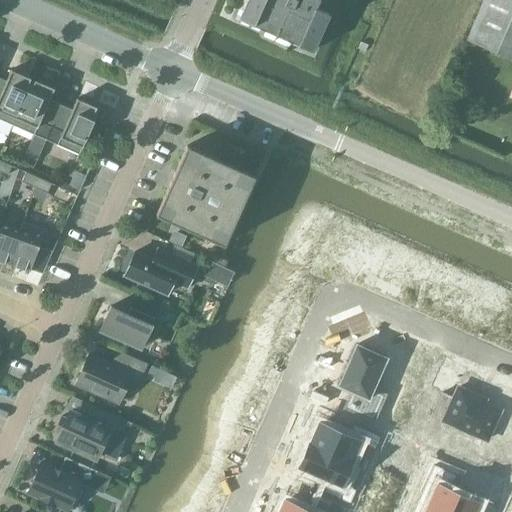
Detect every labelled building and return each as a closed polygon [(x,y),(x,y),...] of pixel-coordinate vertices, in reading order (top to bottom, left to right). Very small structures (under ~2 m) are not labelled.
[(278,38),(288,42),(314,54),(330,17),(317,11),(322,1),(319,0),(250,0),(241,21),(277,37),(275,40),(277,40),(278,38)] [(511,0),(487,0),(469,43),(511,61),(511,0)] [(365,39),(371,42),(374,36),(367,33),(365,39)] [(32,87),(30,86),(32,81),(12,72),(7,83),(0,80),(0,121),(14,128),(32,87)] [(34,87),(32,87),(14,128),(47,142),(62,107),(51,102),(56,91),(36,83),(34,87)] [(47,142),(80,157),(99,115),(96,114),(98,110),(78,101),(73,112),(62,107),(47,142)] [(228,144),(224,153),(233,157),(237,148),(228,144)] [(187,146),(175,172),(156,214),(224,245),(255,176),(187,146)] [(0,163),(0,173),(9,178),(13,169),(0,163)] [(40,181),(27,175),(23,184),(36,190),(40,181)] [(36,190),(49,196),(53,186),(40,181),(36,190)] [(46,232),(25,224),(10,266),(31,274),(33,269),(40,249),(46,232)] [(21,234),(1,226),(0,228),(0,262),(10,266),(21,234)] [(176,232),(171,242),(181,247),(186,236),(176,232)] [(174,246),(170,256),(190,265),(195,255),(174,246)] [(52,254),(40,249),(33,269),(45,273),(52,254)] [(174,285),(188,291),(198,269),(190,265),(170,256),(169,256),(158,251),(153,262),(136,254),(126,278),(140,285),(139,287),(152,293),(153,291),(168,297),(174,285)] [(209,261),(202,275),(227,286),(234,272),(209,261)] [(133,310),(132,310),(129,316),(112,309),(101,332),(143,351),(148,338),(153,340),(160,323),(155,320),(160,309),(138,299),(133,310)] [(340,383),(339,385),(341,386),(352,391),(345,408),(374,421),(385,395),(372,389),(385,360),(386,360),(386,358),(384,357),(359,346),(357,345),(356,347),(350,361),(350,360),(346,370),(340,384),(340,383)] [(137,392),(149,366),(123,355),(117,369),(91,357),(77,387),(119,406),(127,388),(137,392)] [(160,380),(163,373),(152,368),(149,375),(160,380)] [(442,393),(431,416),(487,441),(500,411),(475,399),(476,396),(458,388),(453,398),(442,393)] [(133,426),(91,406),(85,420),(71,413),(67,421),(63,419),(56,434),(61,436),(57,443),(97,462),(100,456),(116,464),(133,426)] [(310,444),(310,445),(356,465),(356,464),(365,445),(374,449),(380,436),(353,424),(348,436),(320,423),(310,444)] [(310,445),(300,467),(329,480),(324,491),(350,503),(356,490),(352,489),(362,467),(356,464),(356,465),(310,445)] [(99,474),(66,460),(60,473),(42,464),(29,496),(40,501),(57,509),(57,508),(65,511),(69,511),(81,486),(91,490),(99,474)] [(434,465),(417,502),(440,511),(479,511),(482,504),(450,490),(457,475),(434,465)] [(310,511),(285,501),(280,511),(341,511),(342,511),(319,501),(314,511),(310,511)] [(440,511),(417,502),(412,511),(440,511)]
